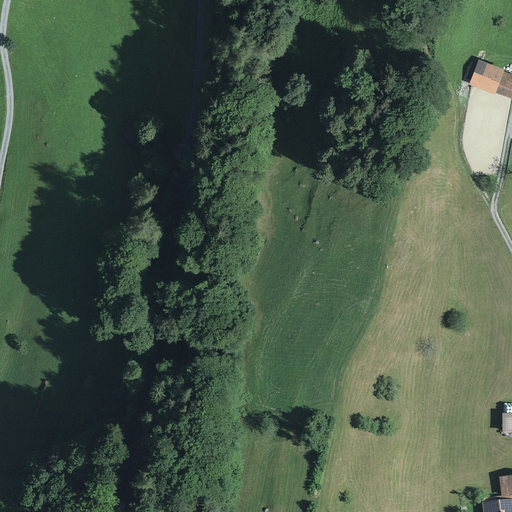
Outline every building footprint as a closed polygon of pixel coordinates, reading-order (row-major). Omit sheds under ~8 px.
[(490,88),(511,95),(511,75),(501,71),(499,76),(495,75),(490,88)] [(129,121),(126,141),(140,144),(144,123),(129,121)] [(251,235),(244,254),(255,258),(260,243),(257,242),(258,238),(251,235)] [(511,416),(503,416),(503,432),(511,431),(511,416)] [(501,480),(503,496),(510,495),(509,489),(508,479),(501,480)] [(511,511),(511,503),(498,505),(497,499),(484,500),(485,507),(489,506),(489,511),(511,511)]
